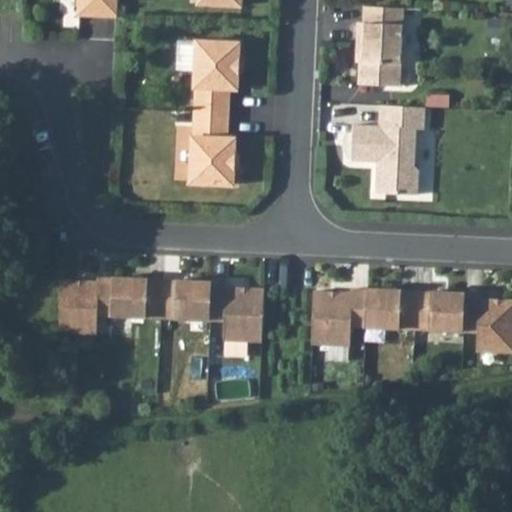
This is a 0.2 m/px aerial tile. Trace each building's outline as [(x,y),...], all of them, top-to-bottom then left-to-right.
[(86,0),(86,10),(125,12),(125,0),(86,0)] [(411,2),(372,1),(371,17),(366,17),(365,42),(372,43),(372,55),(368,55),(367,79),(399,80),(399,70),(409,70),(411,2)] [(248,36),(205,34),(203,105),(238,106),(239,82),(246,83),(247,70),(252,65),(252,54),(247,49),(248,36)] [(409,70),(399,70),(399,80),(409,80),(409,70)] [(434,97),(389,96),(388,117),(362,115),(360,151),(391,152),(390,161),(386,161),(385,183),(427,185),(428,161),(423,156),(425,119),(433,120),(434,97)] [(238,106),(203,105),(200,176),(242,178),(243,165),(248,160),(249,150),(244,145),(244,131),(237,131),(238,106)] [(272,333),(274,280),(236,279),(237,275),(221,275),(221,273),(186,272),(186,274),(157,273),(157,271),(123,270),(123,271),(107,271),(107,275),(70,274),(71,326),(106,327),(107,308),(234,312),(233,331),(272,333)] [(360,284),(323,282),(321,334),(360,336),(360,317),(488,321),(487,340),(511,340),(511,288),(490,288),(490,284),(474,284),(474,282),(440,281),(440,283),(410,281),(410,280),(376,279),(376,280),(360,280),(360,284)]
